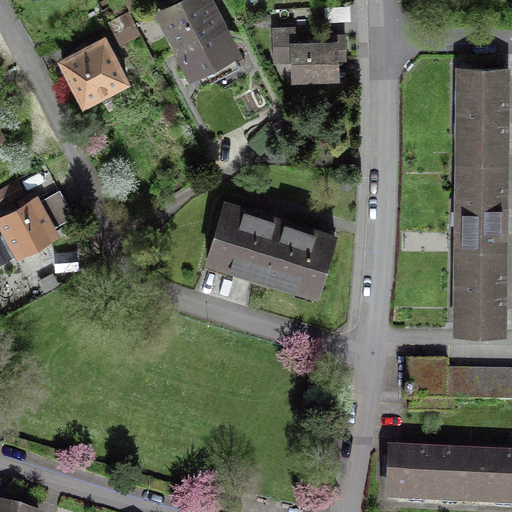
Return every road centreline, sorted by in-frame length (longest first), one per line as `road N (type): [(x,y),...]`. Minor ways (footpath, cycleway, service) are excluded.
road 1 (residential): [(369,359),(171,296),(119,260),(92,185),(0,12)]
road 2 (residential): [(369,359),(385,39)]
road 3 (residential): [(0,458),(190,511)]
road 4 (residential): [(345,511),(369,359)]
road 5 (residential): [(385,39),(511,45)]
